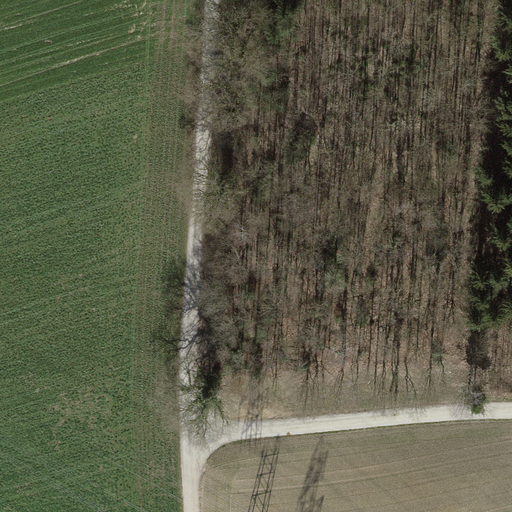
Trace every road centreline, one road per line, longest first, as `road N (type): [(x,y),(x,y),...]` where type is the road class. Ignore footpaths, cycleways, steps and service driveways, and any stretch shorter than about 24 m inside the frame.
road 1 (track): [(211,0),(190,439)]
road 2 (track): [(190,439),(511,413)]
